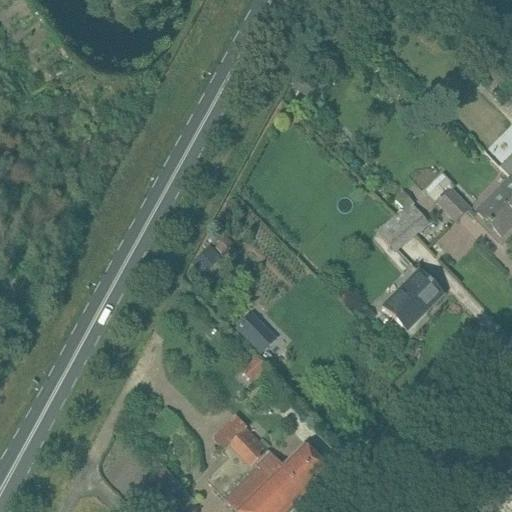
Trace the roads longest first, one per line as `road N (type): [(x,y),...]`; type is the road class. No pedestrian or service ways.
road 1 (primary): [(0,487),(270,0)]
road 2 (tertiary): [(368,511),(511,373)]
